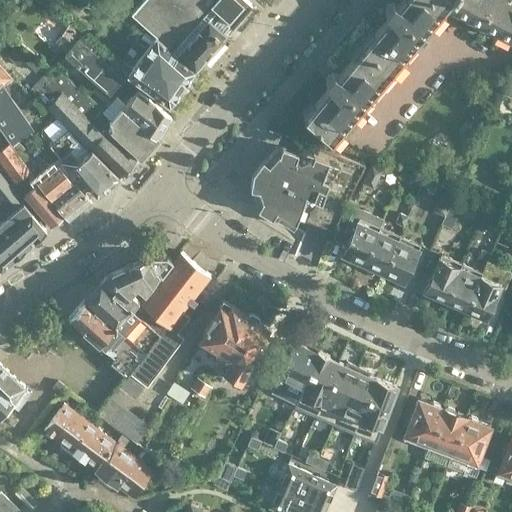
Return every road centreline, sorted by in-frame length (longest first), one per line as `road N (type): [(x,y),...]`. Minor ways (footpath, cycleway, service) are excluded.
road 1 (residential): [(511,379),(318,296),(189,206)]
road 2 (residential): [(189,206),(361,0)]
road 3 (tertiary): [(167,182),(315,0)]
road 4 (tertiary): [(0,308),(107,236),(167,182)]
road 5 (residential): [(137,511),(0,442)]
road 6 (residential): [(252,511),(182,481),(143,511)]
